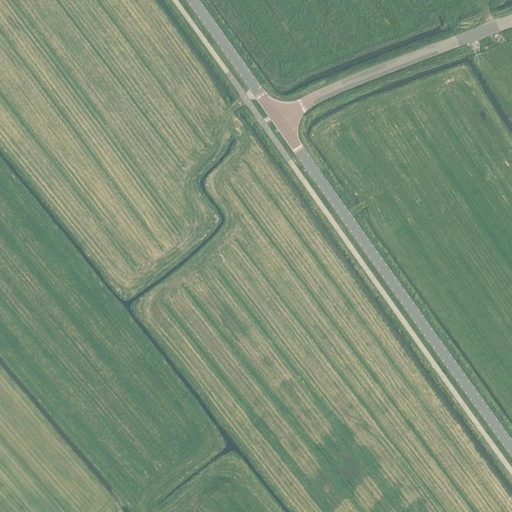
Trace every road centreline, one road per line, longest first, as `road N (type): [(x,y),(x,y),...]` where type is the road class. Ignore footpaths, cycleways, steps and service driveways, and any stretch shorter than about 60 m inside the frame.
road 1 (tertiary): [(511,447),(277,118)]
road 2 (tertiary): [(277,118),(359,77),(511,20)]
road 3 (tertiary): [(277,118),(190,0)]
